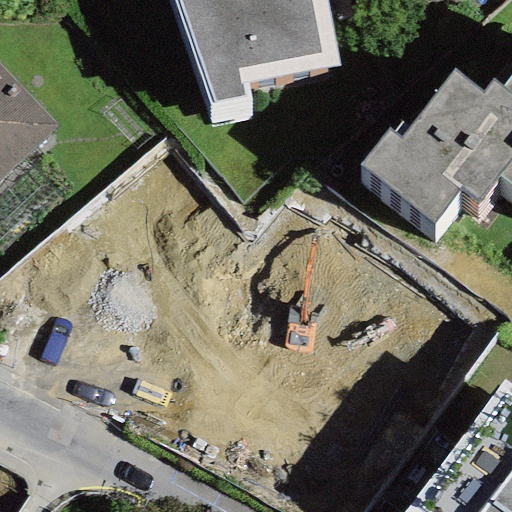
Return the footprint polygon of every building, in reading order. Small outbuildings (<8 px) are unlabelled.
[(173,0),(210,104),(248,102),(245,83),(339,67),(326,0),(173,0)] [(0,182),(57,127),(0,69),(0,182)] [(511,73),(501,87),(492,79),(481,93),(452,71),(399,138),(388,129),(359,166),(432,224),(460,189),(478,203),(498,177),(511,187),(511,73)] [(216,340),(321,389),(363,300),(258,251),(216,340)] [(511,511),(511,386),(503,379),(403,511),(511,511)]
